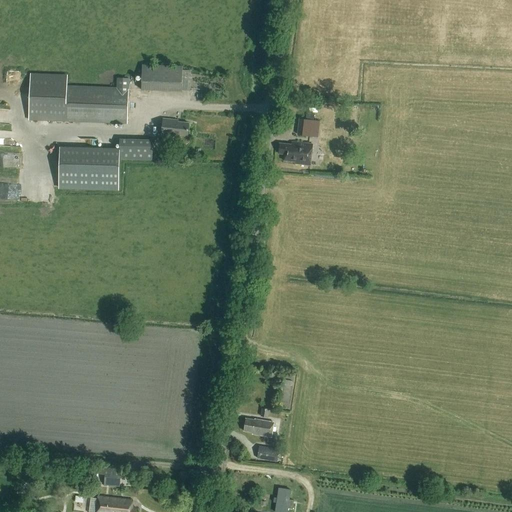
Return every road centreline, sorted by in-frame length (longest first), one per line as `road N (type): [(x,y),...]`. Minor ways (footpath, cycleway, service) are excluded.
road 1 (unclassified): [(209,511),(286,0)]
road 2 (track): [(218,465),(300,478),(309,511)]
